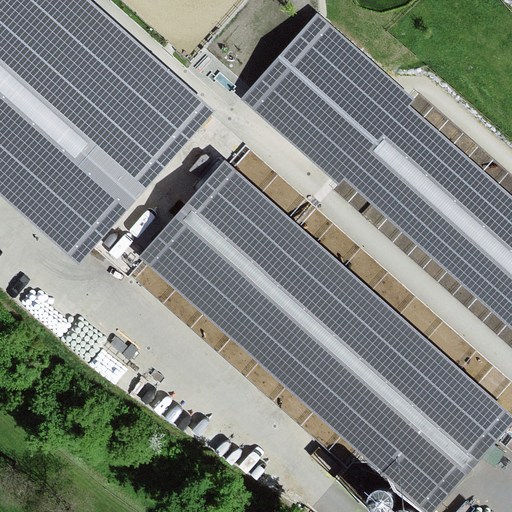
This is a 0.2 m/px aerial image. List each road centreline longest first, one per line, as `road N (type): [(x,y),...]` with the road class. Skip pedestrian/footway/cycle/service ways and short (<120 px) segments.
road 1 (track): [(0,221),(333,511)]
road 2 (track): [(511,149),(359,0)]
